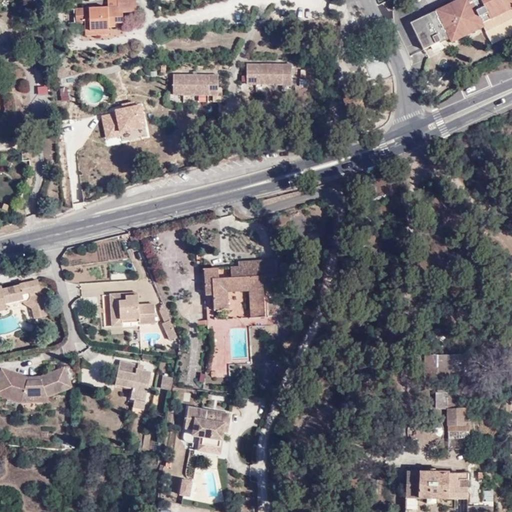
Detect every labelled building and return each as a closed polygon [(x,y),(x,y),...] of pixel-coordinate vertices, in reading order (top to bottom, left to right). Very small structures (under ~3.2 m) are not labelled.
[(111,20),(118,20),(127,19),(127,9),(137,8),(136,0),(117,0),(118,3),(77,7),(78,23),(87,22),(87,31),(112,26),(111,20)] [(485,22),(500,15),(498,10),(511,3),(511,0),(458,0),(429,14),(443,42),(451,39),(452,42),(486,26),(485,22)] [(511,3),(498,10),(500,15),(511,9),(511,3)] [(111,34),(112,26),(87,31),(87,36),(111,34)] [(428,26),(414,26),(424,49),(436,43),(428,26)] [(374,78),(386,78),(386,63),(374,64),(374,78)] [(292,65),(247,65),(247,85),(292,85),(292,65)] [(218,75),(173,76),(173,96),(218,96),(218,75)] [(352,125),(367,120),(360,95),(357,93),(354,91),(351,82),(344,84),(347,93),(345,95),(344,99),(352,125)] [(38,87),(39,96),(49,95),(49,87),(38,87)] [(60,88),(61,102),(69,101),(68,87),(60,88)] [(142,106),(101,116),(104,138),(147,129),(142,106)] [(278,275),(277,259),(239,262),(239,267),(230,268),(231,277),(219,277),(218,267),(205,268),(206,320),(214,319),(214,310),(229,310),(228,293),(249,292),(251,316),(266,316),(263,276),(278,275)] [(0,308),(23,304),(40,300),(33,293),(38,291),(36,280),(0,288),(0,308)] [(136,293),(111,294),(112,328),(123,327),(123,318),(140,318),(140,325),(156,324),(155,304),(138,305),(138,293),(136,293)] [(44,316),(40,300),(23,304),(28,307),(30,318),(44,316)] [(171,341),(178,338),(170,321),(171,321),(166,309),(160,312),(165,323),(163,325),(171,341)] [(469,406),(466,351),(451,352),(453,378),(454,391),(450,391),(450,407),(469,406)] [(453,378),(451,352),(424,353),(424,379),(453,378)] [(133,368),(135,368),(135,363),(116,361),(115,371),(133,372),(133,368)] [(42,392),(68,383),(62,367),(35,376),(35,379),(24,379),(25,376),(14,375),(12,383),(0,379),(0,398),(20,405),(46,403),(44,398),(42,392)] [(148,370),(135,368),(133,368),(133,372),(115,371),(113,388),(131,389),(130,398),(145,399),(148,370)] [(0,379),(12,383),(14,375),(0,370),(0,379)] [(168,386),(169,384),(170,374),(160,373),(159,385),(168,386)] [(69,388),(68,383),(42,392),(44,398),(69,388)] [(449,407),(450,407),(450,391),(435,391),(436,407),(446,407),(449,407)] [(450,407),(449,407),(449,424),(450,424),(450,430),(473,429),(473,422),(470,422),(469,406),(450,407)] [(228,444),(232,413),(188,407),(186,429),(192,430),(192,436),(200,438),(197,451),(221,454),(223,443),(228,444)] [(151,450),(161,450),(162,439),(157,439),(157,435),(152,435),(151,450)] [(471,472),(411,471),(410,494),(410,499),(471,499),(471,472)] [(188,494),(191,480),(181,479),(179,493),(188,494)] [(492,490),(484,491),(485,504),(493,503),(492,490)]
